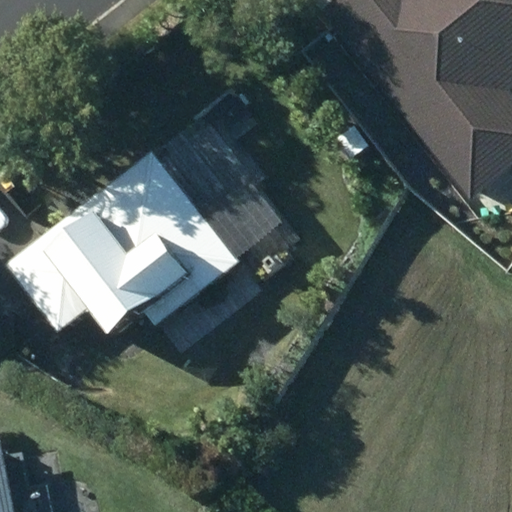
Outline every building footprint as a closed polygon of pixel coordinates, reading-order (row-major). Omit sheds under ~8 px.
[(511,0),(351,0),(327,21),(481,203),(511,176),(511,0)] [(345,149),(359,169),(380,154),(366,134),(345,149)] [(164,162),(19,277),(72,344),(103,320),(132,356),(164,340),(180,319),(214,292),(228,294),(252,274),(164,162)] [(261,235),(278,257),(298,242),(281,219),(261,235)] [(26,511),(15,451),(0,453),(0,511),(26,511)]
